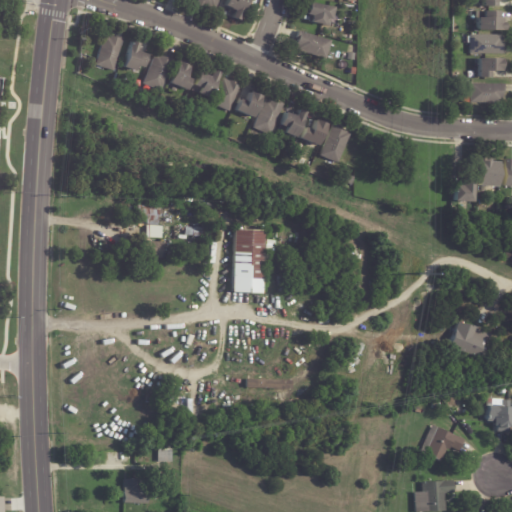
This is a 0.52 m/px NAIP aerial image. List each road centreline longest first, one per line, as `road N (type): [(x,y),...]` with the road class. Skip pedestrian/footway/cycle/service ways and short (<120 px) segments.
road 1 (tertiary): [(55,0),(33,251),(39,511)]
road 2 (residential): [(103,0),(189,28),(409,123),(511,131)]
